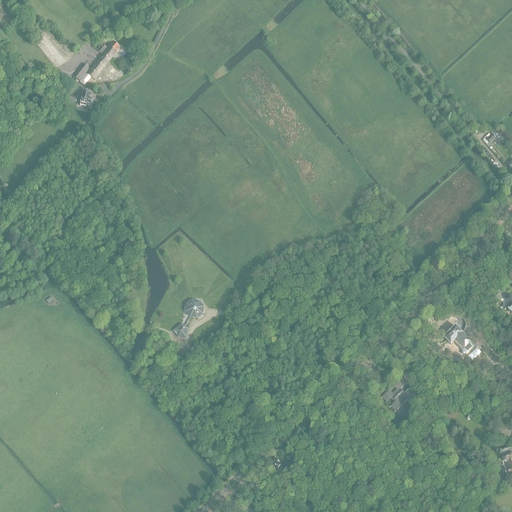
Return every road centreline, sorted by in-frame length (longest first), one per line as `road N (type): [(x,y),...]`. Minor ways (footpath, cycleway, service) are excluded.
road 1 (track): [(224,0),(167,53),(210,76),(270,146),(319,235),(343,232),(355,208),(387,234),(474,156)]
road 2 (unknown): [(511,187),(192,511)]
road 3 (residential): [(511,195),(474,243),(202,511)]
road 4 (track): [(343,0),(474,156)]
road 5 (track): [(428,100),(511,15)]
